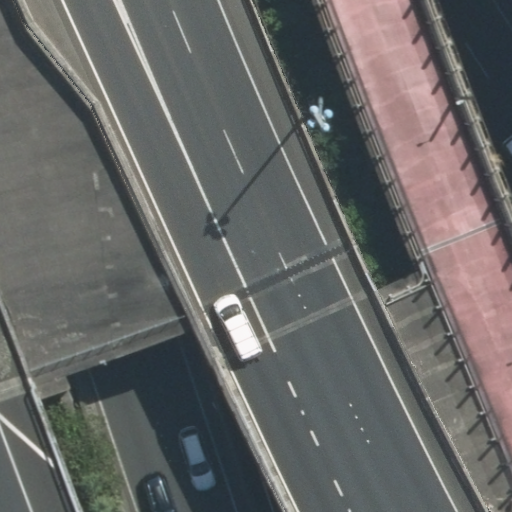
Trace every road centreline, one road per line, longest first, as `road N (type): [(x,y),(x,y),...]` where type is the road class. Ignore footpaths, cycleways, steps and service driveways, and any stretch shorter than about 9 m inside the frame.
road 1 (motorway): [(398,501),(93,0)]
road 2 (motorway): [(398,501),(176,0)]
road 3 (motorway): [(136,0),(299,511)]
road 4 (motorway): [(35,0),(186,511)]
road 5 (motorway): [(413,0),(511,174)]
